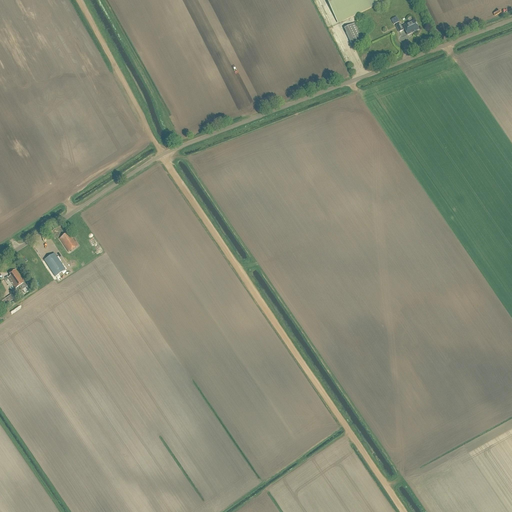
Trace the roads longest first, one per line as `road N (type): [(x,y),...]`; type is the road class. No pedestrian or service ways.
road 1 (unclassified): [(0,260),(170,150),(511,19)]
road 2 (track): [(158,156),(402,511)]
road 3 (track): [(162,154),(83,0)]
